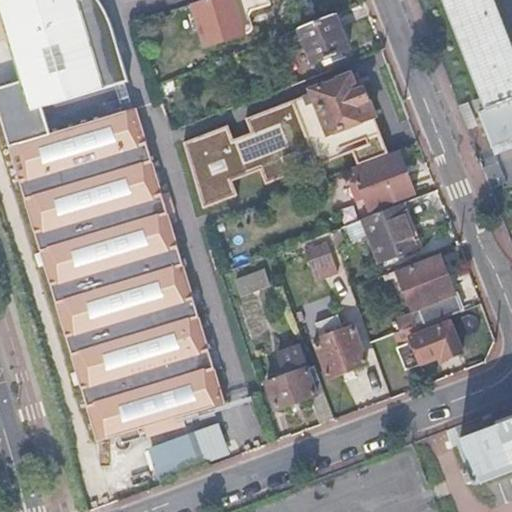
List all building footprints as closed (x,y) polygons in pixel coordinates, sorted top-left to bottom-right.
[(0,0),(0,6),(9,34),(12,33),(78,13),(74,0),(0,0)] [(74,0),(78,13),(12,33),(26,80),(0,87),(0,117),(96,444),(144,429),(147,438),(185,426),(182,417),(223,405),(136,109),(50,134),(42,107),(128,82),(112,27),(103,8),(97,0),(74,0)] [(266,0),(208,0),(190,6),(204,50),(245,37),(239,15),(269,6),(266,0)] [(440,0),(485,113),(474,117),(487,152),(511,142),(511,56),(490,0),(440,0)] [(334,15),(296,30),(311,65),(348,50),(334,15)] [(340,80),(335,68),(290,86),(295,98),(340,80)] [(295,98),(291,99),(308,141),(374,116),(363,87),(354,90),(348,77),(340,80),(295,98)] [(290,100),(285,88),(239,106),(244,118),(290,100)] [(347,151),(354,168),(388,154),(381,138),(347,151)] [(397,155),(361,170),(375,206),(412,192),(397,155)] [(397,204),(362,218),(379,261),(414,247),(397,204)] [(323,242),(300,250),(308,272),(330,263),(323,242)] [(437,258),(397,274),(404,292),(444,276),(437,258)] [(265,269),(234,280),(239,295),(270,284),(265,269)] [(404,292),(410,308),(450,292),(444,276),(404,292)] [(405,319),(410,331),(437,321),(458,313),(450,292),(410,308),(413,316),(405,319)] [(390,338),(383,341),(387,352),(380,355),(388,376),(434,359),(435,362),(461,352),(450,320),(438,325),(437,321),(410,331),(390,338)] [(384,323),(365,330),(371,346),(383,341),(390,338),(384,323)] [(352,329),(313,343),(326,379),(365,365),(352,329)] [(285,378),(264,385),(274,413),(307,402),(317,427),(333,421),(305,345),(277,355),(285,378)] [(511,422),(459,442),(475,487),(481,484),(511,472),(511,422)] [(150,452),(161,483),(232,457),(220,425),(150,452)]
